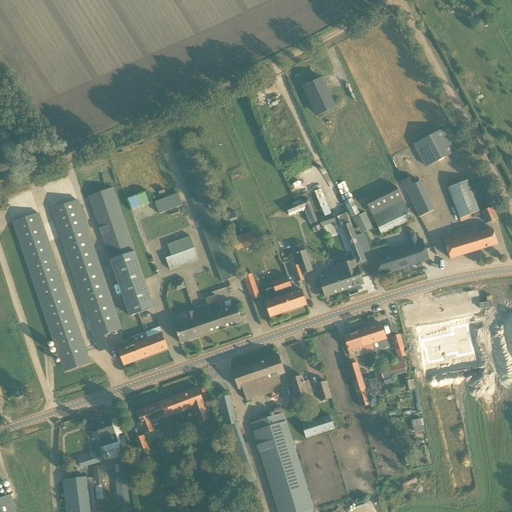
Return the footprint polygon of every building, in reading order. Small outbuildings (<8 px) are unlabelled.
[(302,87),(315,117),(335,107),(322,78),(302,87)] [(300,131),(304,129),(295,111),(291,113),(300,131)] [(414,144),(426,167),(456,152),(444,128),(414,144)] [(175,154),(222,283),(241,276),(194,147),(175,154)] [(286,175),(291,193),(303,190),(298,172),(286,175)] [(402,181),(419,217),(434,210),(420,181),(413,185),(409,178),(402,181)] [(447,188),(459,218),(479,211),(467,180),(447,188)] [(365,201),(381,235),(412,220),(396,186),(365,201)] [(110,261),(135,252),(113,188),(88,197),(110,261)] [(126,197),(130,209),(148,203),(144,191),(126,197)] [(154,203),(159,214),(182,206),(178,194),(154,203)] [(344,202),(351,218),(359,214),(352,199),(344,202)] [(117,320),(77,200),(51,209),(97,342),(100,351),(108,348),(104,335),(121,329),(117,320)] [(305,211),(310,224),(317,221),(308,200),(286,209),(289,216),(302,211),(303,212),(305,211)] [(498,219),(492,207),(481,212),(487,224),(498,219)] [(222,216),(225,225),(237,220),(234,212),(222,216)] [(332,213),(318,217),(322,226),(335,222),(332,213)] [(360,235),(358,235),(361,243),(359,244),(363,254),(371,250),(363,232),(373,228),(365,213),(352,219),(360,235)] [(87,356),(38,214),(13,222),(62,364),(64,364),(66,371),(87,364),(85,357),(87,356)] [(364,284),(358,267),(357,268),(357,266),(366,262),(363,254),(359,244),(361,243),(358,235),(356,236),(351,223),(341,227),(355,260),(339,265),(339,266),(329,269),(331,276),(319,281),(325,297),(364,284)] [(443,236),(447,250),(450,259),(498,244),(493,229),(479,234),(476,226),(443,236)] [(232,238),(236,250),(253,244),(254,247),(258,246),(253,231),(232,238)] [(405,250),(400,251),(395,253),(393,248),(387,250),(388,255),(375,260),(380,276),(430,259),(422,240),(403,246),(405,250)] [(294,254),(298,265),(301,274),(302,274),(312,271),(306,250),(305,250),(303,244),(293,247),(295,254),(294,254)] [(165,258),(170,270),(198,259),(194,248),(165,258)] [(110,261),(130,317),(154,308),(135,252),(110,261)] [(298,265),(292,267),(297,282),(304,280),(302,274),(301,274),(298,265)] [(244,277),(252,301),(260,298),(252,274),(244,277)] [(293,292),(288,278),(272,283),(277,298),(265,303),(270,318),(306,305),(301,289),(293,292)] [(174,326),(177,334),(180,344),(242,323),(236,305),(220,310),(216,295),(205,299),(211,314),(196,319),(194,312),(185,315),(187,322),(174,326)] [(397,331),(393,323),(383,328),(387,336),(397,331)] [(375,350),(388,346),(381,324),(345,335),(352,358),(375,350)] [(474,353),(467,325),(452,328),(453,334),(422,341),(424,350),(425,349),(429,363),(443,360),(442,356),(457,353),(458,357),(474,353)] [(146,336),(143,337),(144,340),(118,350),(124,366),(168,349),(160,327),(145,333),(146,336)] [(392,338),(395,351),(403,349),(400,336),(392,338)] [(242,388),(247,401),(282,389),(278,376),(285,373),(279,356),(232,372),(238,390),(242,388)] [(380,367),(383,379),(390,377),(407,373),(403,361),(380,367)] [(348,366),(360,408),(369,405),(364,390),(365,389),(357,363),(348,366)] [(289,380),(292,390),(296,402),(313,397),(308,381),(304,383),(302,376),(289,380)] [(407,389),(415,387),(413,378),(405,380),(407,389)] [(316,385),(319,395),(321,402),(332,399),(326,382),(316,385)] [(170,427),(166,418),(193,408),(199,423),(209,419),(197,388),(137,411),(140,421),(145,434),(154,431),(151,424),(158,421),(162,431),(170,427)] [(230,395),(214,400),(222,428),(223,427),(236,468),(251,463),(237,423),(230,395)] [(251,424),(277,511),(311,511),(314,511),(284,414),(251,424)] [(330,416),(302,425),(306,438),(334,429),(330,416)] [(120,448),(118,443),(111,420),(96,425),(104,450),(101,451),(101,450),(77,457),(80,467),(104,460),(103,456),(102,455),(120,448)] [(92,422),(85,424),(87,430),(94,428),(92,422)] [(134,439),(141,458),(151,454),(144,436),(134,439)] [(114,465),(118,506),(132,504),(128,464),(114,465)] [(93,474),(94,480),(103,479),(101,470),(94,471),(94,473),(93,474)] [(211,479),(215,491),(231,487),(227,475),(211,479)] [(67,479),(63,480),(66,505),(66,511),(89,511),(90,511),(86,479),(86,477),(67,479)] [(0,498),(0,511),(15,511),(10,495),(0,498)]
